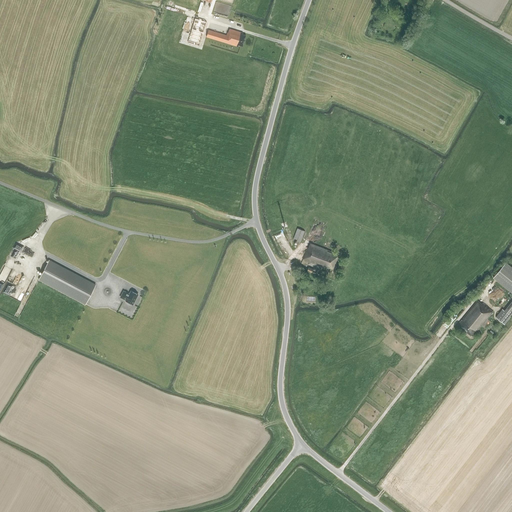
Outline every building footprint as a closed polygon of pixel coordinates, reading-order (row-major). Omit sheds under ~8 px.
[(189,43),(201,47),(208,23),(197,19),(189,43)] [(241,32),(229,29),(228,32),(227,36),(208,30),(206,37),(207,37),(236,46),(236,45),(242,46),(246,36),(240,34),(241,32)] [(300,243),(305,231),(297,228),(293,240),(300,243)] [(327,269),(327,268),(333,270),(338,256),(332,253),(333,252),(310,243),(309,248),(308,247),(303,260),(302,263),(307,265),(308,262),(327,269)] [(38,280),(86,305),(95,285),(48,261),(38,280)] [(511,293),(511,267),(506,262),(493,278),(511,293)] [(120,298),(125,300),(125,301),(132,305),(138,294),(131,291),(129,294),(123,291),(120,298)] [(28,315),(45,324),(52,311),(35,301),(28,315)] [(482,304),(477,301),(458,325),(461,327),(470,334),(473,337),(475,334),(475,333),(477,330),(480,332),(481,331),(479,329),(493,312),(482,303),(482,304)] [(504,325),(511,316),(504,311),(502,309),(496,317),(504,325)]
